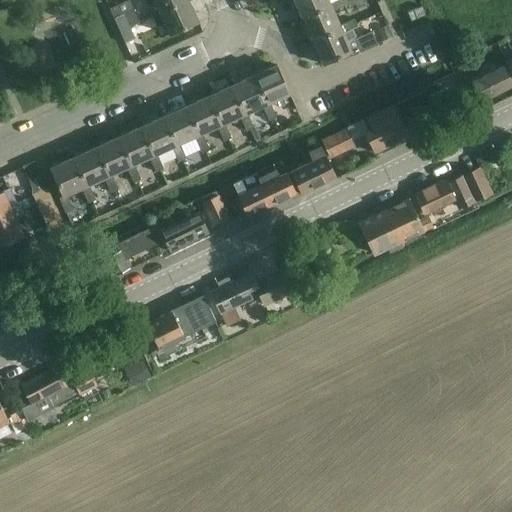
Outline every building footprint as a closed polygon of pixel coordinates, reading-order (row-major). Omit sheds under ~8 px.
[(119,29),(119,31),(129,27),(139,23),(129,0),(110,8),(110,9),(109,9),(114,17),(119,29)] [(145,0),(152,17),(185,0),(145,0)] [(188,0),(185,0),(152,17),(157,27),(165,24),(169,34),(198,22),(188,0)] [(293,0),(302,18),(331,5),(333,10),(347,4),(345,0),(332,0),(330,1),(329,0),(293,0)] [(301,18),(312,41),(341,28),(343,33),(357,26),(353,18),(340,25),(333,10),(331,5),(302,18),(301,18)] [(407,12),(410,19),(411,21),(425,15),(422,6),(407,12)] [(386,26),(377,30),(382,40),(391,36),(386,26)] [(119,31),(125,43),(135,39),(129,27),(119,31)] [(312,41),(322,64),(349,52),(351,56),(377,44),(371,31),(347,42),(343,33),(341,28),(312,41)] [(266,103),(262,106),(269,120),(276,117),(270,102),(288,94),(274,65),(253,75),(266,103)] [(511,82),(504,66),(471,83),(480,101),(511,85),(511,82)] [(243,114),(239,116),(246,131),(249,129),(254,127),(247,113),(262,106),(266,103),(253,75),(230,85),(243,114)] [(221,124),(216,127),(217,126),(223,140),(231,137),(224,123),(239,116),(243,114),(230,85),(208,95),(221,124)] [(430,95),(436,109),(441,118),(456,111),(445,88),(430,95)] [(197,135),(194,137),(201,151),(208,147),(202,133),(216,127),(221,124),(208,95),(184,106),(197,135)] [(369,116),(375,129),(366,134),(375,153),(407,137),(392,105),(369,116)] [(175,145),(172,147),(179,161),(186,158),(179,143),(194,137),(197,135),(184,106),(162,116),(175,145)] [(154,155),(149,157),(155,172),(163,168),(157,154),(172,147),(175,145),(162,116),(141,126),(154,155)] [(130,166),(126,167),(133,182),(141,179),(134,164),(149,157),(154,155),(141,126),(119,136),(130,166)] [(254,127),(249,129),(254,140),(260,137),(256,126),(254,127)] [(352,147),(344,130),(321,141),(329,158),(352,147)] [(108,176),(104,178),(110,192),(111,193),(107,195),(112,204),(118,201),(113,191),(118,189),(111,174),(126,167),(130,166),(119,136),(95,147),(108,176)] [(305,164),(289,171),(293,181),(297,187),(299,186),(301,191),(303,194),(335,178),(335,177),(324,155),(320,145),(308,151),(300,154),(305,164)] [(86,186),(81,188),(88,202),(95,199),(89,185),(104,178),(108,176),(95,147),(74,156),(86,186)] [(64,195),(62,195),(58,197),(65,213),(73,209),(66,195),(81,188),(86,186),(74,156),(51,166),(64,195)] [(32,194),(36,203),(36,202),(51,196),(47,188),(37,166),(27,170),(36,192),(32,194)] [(478,166),(463,173),(475,200),(491,193),(478,166)] [(255,173),(232,183),(238,195),(248,215),(295,193),(293,189),(297,187),(293,181),(289,171),(279,176),(276,169),(257,178),(255,173)] [(445,179),(413,194),(423,214),(455,199),(459,208),(463,206),(475,200),(463,173),(446,181),(445,179)] [(222,188),(226,197),(234,193),(231,185),(222,188)] [(0,191),(0,218),(13,213),(3,190),(0,191)] [(228,217),(218,195),(216,191),(201,198),(203,202),(213,224),(228,217)] [(51,237),(35,244),(33,245),(36,252),(70,237),(55,205),(51,196),(36,202),(40,212),(41,212),(51,237)] [(359,225),(343,233),(348,244),(365,236),(370,245),(361,249),(365,257),(373,253),(398,242),(423,229),(418,219),(408,198),(358,222),(359,225)] [(199,212),(159,231),(169,251),(209,232),(199,212)] [(0,245),(23,235),(13,213),(0,218),(0,245)] [(425,215),(418,219),(423,229),(430,226),(430,225),(429,222),(425,215)] [(128,257),(156,244),(149,229),(121,242),(128,257)] [(154,250),(141,256),(144,262),(156,256),(154,250)] [(105,258),(114,275),(128,267),(120,251),(105,258)] [(217,285),(208,289),(219,311),(232,305),(256,293),(262,306),(289,293),(278,268),(254,279),(250,270),(230,279),(217,285)] [(171,309),(145,322),(158,348),(159,351),(177,343),(176,339),(184,335),(200,327),(215,320),(202,294),(188,301),(171,309)] [(139,353),(131,336),(108,346),(116,364),(139,353)] [(138,361),(128,366),(136,385),(147,380),(146,378),(140,365),(139,362),(138,361)] [(22,383),(29,398),(32,403),(49,395),(54,406),(80,392),(81,393),(96,386),(87,367),(71,375),(73,380),(65,384),(56,365),(22,383)] [(0,426),(9,422),(20,444),(34,437),(20,409),(9,414),(10,417),(7,418),(0,404),(0,426)]
